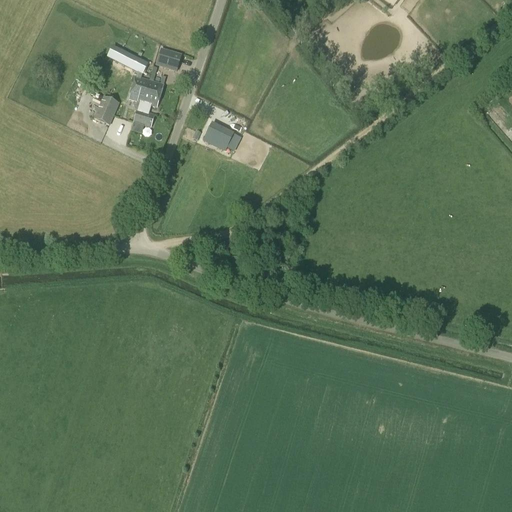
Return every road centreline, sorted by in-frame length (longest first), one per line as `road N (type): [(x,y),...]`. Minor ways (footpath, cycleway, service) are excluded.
road 1 (unclassified): [(136,244),(224,234),(251,221),(511,22)]
road 2 (unclassified): [(511,358),(268,297),(136,244)]
road 3 (unclassified): [(136,244),(221,0)]
road 4 (unclassified): [(0,255),(136,244)]
